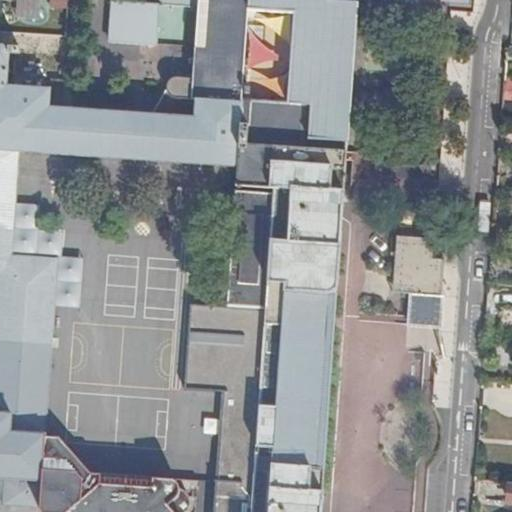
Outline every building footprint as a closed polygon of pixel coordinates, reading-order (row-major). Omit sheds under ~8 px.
[(249,9),(249,2),(222,0),(198,0),(191,96),(242,100),(249,9)] [(249,9),(304,14),(297,103),(242,100),(237,167),(236,186),(275,189),(275,194),(236,191),(227,306),(267,310),(252,511),(321,511),(356,0),(389,0),(415,2),(414,0),(249,0),(249,2),(249,9)] [(112,1),(110,40),(118,40),(120,2),(112,1)] [(120,2),(118,40),(156,43),(159,5),(120,2)] [(470,22),(449,20),(438,151),(460,154),(470,22)] [(0,45),(0,343),(51,348),(57,259),(11,256),(18,151),(237,167),(242,100),(191,96),(190,96),(191,78),(175,77),(173,78),(170,79),(169,81),(167,84),(167,86),(166,90),(169,95),(171,97),(176,98),(180,98),(179,117),(152,115),(77,109),(79,83),(51,81),(51,90),(13,86),(14,76),(6,76),(7,52),(19,53),(19,47),(8,46),(0,45)] [(166,90),(152,115),(179,117),(180,98),(176,98),(171,97),(169,95),(166,90)] [(511,103),(505,103),(503,117),(511,118),(511,103)] [(430,171),(376,168),(375,178),(382,178),(382,180),(430,183),(430,171)] [(403,284),(401,295),(411,296),(409,327),(439,329),(444,244),(443,241),(441,241),(432,240),(395,238),(392,283),(403,284)] [(392,294),(401,295),(403,284),(392,283),(392,294)] [(227,306),(188,304),(183,386),(221,389),(227,306)] [(212,511),(252,511),(267,310),(227,306),(221,389),(212,511)] [(511,306),(501,306),(499,333),(511,334),(511,306)] [(51,348),(0,343),(0,477),(5,478),(3,504),(40,507),(41,511),(189,511),(191,510),(193,507),(193,504),(193,499),(191,497),(188,493),(183,492),(178,492),(180,487),(179,484),(177,482),(173,480),(93,473),(91,473),(59,471),(59,466),(57,462),(53,459),(49,459),(44,459),(45,443),(45,434),(51,348)] [(59,471),(91,473),(60,444),(45,443),(44,459),(49,459),(53,459),(57,462),(59,466),(59,471)]
